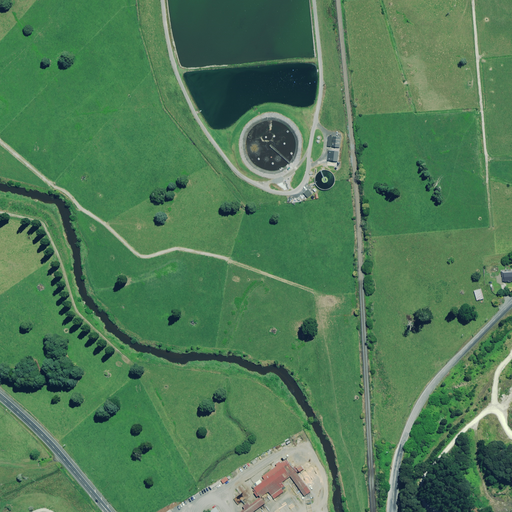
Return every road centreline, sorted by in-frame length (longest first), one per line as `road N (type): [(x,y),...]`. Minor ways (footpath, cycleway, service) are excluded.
road 1 (tertiary): [(511,302),(417,407),(400,449),(391,511)]
road 2 (trunk): [(108,511),(0,394)]
